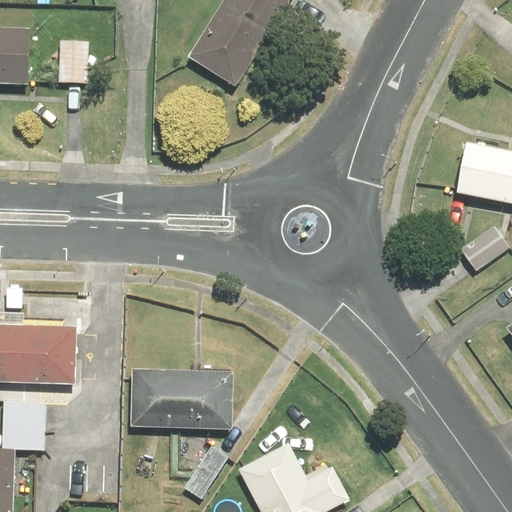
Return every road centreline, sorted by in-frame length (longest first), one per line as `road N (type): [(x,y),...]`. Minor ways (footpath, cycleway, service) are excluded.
road 1 (residential): [(338,275),(508,511)]
road 2 (residential): [(0,197),(247,205)]
road 3 (residential): [(247,245),(0,241)]
road 4 (residential): [(341,177),(426,0)]
